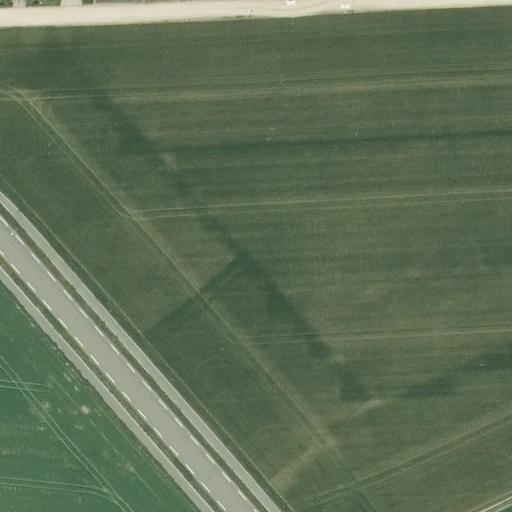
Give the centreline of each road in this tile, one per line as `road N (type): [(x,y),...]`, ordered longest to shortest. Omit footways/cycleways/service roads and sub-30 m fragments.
road 1 (track): [(469,0),(0,15)]
road 2 (secondary): [(240,511),(0,232)]
